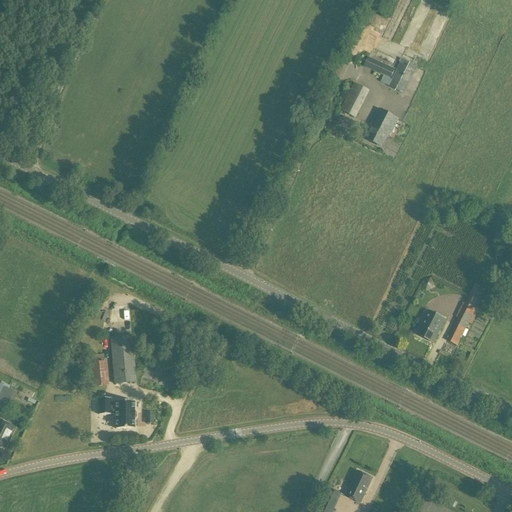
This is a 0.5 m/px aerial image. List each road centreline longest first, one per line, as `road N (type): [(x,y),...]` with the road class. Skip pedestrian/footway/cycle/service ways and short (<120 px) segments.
road 1 (tertiary): [(511,409),(0,155)]
road 2 (unclassified): [(0,475),(319,422),(399,436),(507,490)]
road 3 (track): [(29,170),(102,0)]
